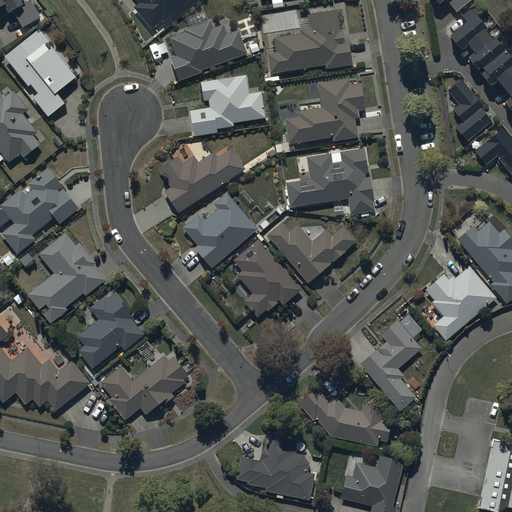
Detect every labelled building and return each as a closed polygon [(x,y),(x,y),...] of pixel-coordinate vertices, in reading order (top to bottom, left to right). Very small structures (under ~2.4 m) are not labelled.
[(0,0),(0,7),(4,5),(9,13),(13,11),(24,30),(42,19),(29,0),(28,0),(23,3),(21,0),(0,0)] [(135,0),(136,0),(131,4),(135,9),(131,12),(149,35),(159,26),(161,28),(194,0),(135,0)] [(435,0),(439,4),(443,0),(447,0),(458,12),(472,0),(435,0)] [(476,3),(461,16),(465,20),(449,34),(462,49),(467,44),(473,51),(466,56),(477,69),(479,66),(483,70),(480,73),(490,85),(496,79),(509,95),(502,101),(511,112),(511,58),(492,35),(492,36),(485,28),(486,27),(477,16),(483,11),(476,3)] [(266,51),(270,72),(325,63),(326,67),(352,63),(347,37),(344,38),(342,29),(339,30),(335,6),(307,11),(309,25),(299,27),(299,31),(273,36),(275,50),(266,51)] [(175,53),(169,56),(178,79),(201,70),(201,68),(246,51),(238,28),(226,32),(223,22),(213,26),(209,17),(184,27),(185,30),(168,36),(175,53)] [(39,26),(4,53),(28,83),(31,81),(38,90),(32,94),(48,114),(66,100),(57,88),(77,73),(52,42),(51,43),(48,40),(49,39),(39,26)] [(217,78),(200,80),(204,99),(208,99),(209,106),(188,109),(193,135),(217,131),(216,126),(234,124),(233,121),(265,116),(260,89),(248,91),(245,73),(233,75),(226,74),(217,78)] [(349,76),(316,81),(320,106),(297,109),(298,114),(284,117),(288,142),(332,135),(332,138),(358,134),(355,116),(358,115),(357,109),(364,107),(360,80),(350,82),(349,76)] [(482,103),(461,77),(447,88),(458,102),(453,106),(463,118),(455,124),(466,139),(491,118),(480,105),(482,103)] [(0,149),(8,160),(19,150),(24,155),(41,141),(34,133),(39,129),(23,111),(29,106),(12,87),(3,95),(0,91),(0,149)] [(511,173),(511,140),(501,128),(475,150),(486,164),(496,155),(511,173)] [(170,184),(163,188),(178,211),(245,168),(230,145),(217,154),(213,149),(197,160),(193,154),(182,161),(177,154),(158,166),(170,184)] [(309,176),(285,180),(289,206),(346,196),(349,214),(359,212),(360,215),(369,214),(368,210),(374,209),(372,200),(374,200),(370,175),(365,176),(365,171),(368,171),(364,146),(339,149),(341,160),(332,161),(330,151),(306,155),(309,176)] [(1,230),(17,251),(36,237),(32,232),(55,215),(59,221),(80,206),(49,164),(27,180),(32,187),(25,192),(20,186),(0,200),(0,201),(14,220),(1,230)] [(258,227),(227,190),(213,202),(217,207),(203,219),(197,212),(181,225),(196,243),(193,245),(211,266),(258,227)] [(482,214),(455,236),(492,280),(489,282),(505,302),(511,296),(511,247),(511,235),(504,225),(498,230),(489,219),(487,220),(482,214)] [(282,220),(267,233),(307,281),(346,249),(345,248),(355,239),(343,224),(331,233),(326,227),(312,239),(297,222),(289,229),(282,220)] [(54,271),(27,291),(50,321),(68,307),(66,305),(84,291),(85,293),(106,278),(94,263),(97,261),(79,239),(75,242),(66,230),(38,251),(54,271)] [(257,237),(232,258),(240,268),(235,273),(251,292),(243,299),(256,315),(265,308),(267,309),(277,301),(276,299),(278,297),(282,303),(301,287),(257,237)] [(446,339),(496,295),(468,264),(454,276),(452,274),(449,276),(444,271),(424,289),(433,299),(431,301),(442,314),(432,323),(446,339)] [(78,348),(92,367),(121,344),(125,349),(145,332),(129,313),(133,310),(117,289),(107,297),(105,293),(89,305),(98,316),(77,333),(85,343),(78,348)] [(406,405),(414,398),(417,395),(401,377),(404,374),(398,366),(421,346),(412,336),(422,327),(408,312),(399,320),(397,317),(379,332),(385,339),(358,362),(400,410),(406,405)] [(0,320),(0,396),(3,400),(16,391),(24,402),(33,396),(39,404),(47,398),(55,409),(91,381),(72,357),(59,368),(50,356),(41,362),(28,344),(11,358),(0,343),(0,339),(9,333),(0,320)] [(121,363),(100,379),(111,394),(108,396),(125,418),(141,406),(145,412),(161,400),(163,403),(175,395),(172,391),(186,380),(184,377),(189,374),(174,354),(168,358),(164,353),(132,378),(121,363)] [(315,385),(297,400),(313,418),(315,416),(330,434),(331,434),(376,444),(377,439),(387,440),(390,418),(383,417),(385,406),(375,405),(376,399),(367,397),(366,402),(363,402),(361,409),(343,405),(334,394),(327,399),(315,385)] [(263,446),(261,446),(259,458),(240,454),(236,477),(246,479),(246,482),(264,485),(264,489),(310,497),(315,472),(307,470),(309,461),(303,452),(295,452),(295,446),(291,440),(291,434),(263,434),(263,446)] [(511,511),(511,449),(493,446),(481,511),(485,511),(511,511)] [(395,511),(397,505),(392,504),(403,458),(379,453),(376,465),(356,460),(353,474),(346,472),(340,497),(371,504),(368,511),(395,511)]
